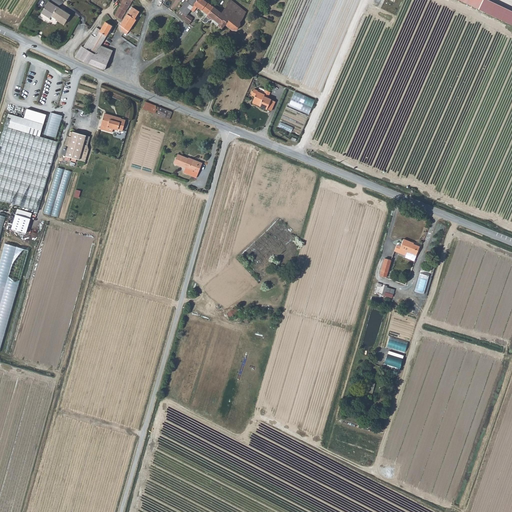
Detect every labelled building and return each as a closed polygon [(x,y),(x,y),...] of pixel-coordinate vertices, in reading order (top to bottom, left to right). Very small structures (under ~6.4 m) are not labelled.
[(124,0),(117,11),(120,13),(118,17),(121,19),(130,5),(132,0),(124,0)] [(197,7),(208,14),(213,6),(204,0),(197,0),(193,6),(191,9),(194,11),(197,7)] [(246,10),(232,0),(229,4),(236,9),(232,14),(240,21),(246,10)] [(460,0),(479,9),(483,0),(460,0)] [(191,9),(193,6),(187,1),(178,13),(183,17),(182,18),(189,24),(193,18),(188,14),(191,9)] [(213,6),(208,14),(203,21),(206,23),(207,23),(210,19),(213,20),(217,22),(229,4),(228,3),(221,12),(213,6)] [(236,9),(229,4),(217,22),(219,24),(218,25),(222,28),(225,24),(233,30),(236,28),(241,23),(240,21),(232,14),(236,9)] [(70,16),(46,5),(40,18),(50,22),(51,19),(65,26),(70,16)] [(132,7),(120,25),(121,30),(127,34),(137,19),(135,18),(139,11),(132,7)] [(106,21),(101,29),(97,27),(93,35),(96,37),(89,48),(88,48),(87,49),(86,49),(80,59),(96,66),(105,70),(113,51),(101,45),(113,26),(106,21)] [(96,37),(93,35),(97,27),(96,27),(84,47),(82,46),(75,56),(80,59),(86,49),(87,49),(88,48),(89,48),(96,37)] [(265,96),(266,94),(264,94),(258,91),(259,90),(255,88),(252,94),(256,96),(254,101),(261,104),(260,105),(268,109),(268,108),(272,110),(276,101),(272,100),(272,99),(268,98),(265,96)] [(296,91),(290,105),(311,113),(316,99),(296,91)] [(157,114),(156,106),(145,101),(143,108),(157,114)] [(169,119),(172,112),(156,106),(157,114),(169,119)] [(58,137),(63,115),(52,112),(46,134),(58,137)] [(102,131),(108,133),(110,129),(110,127),(120,130),(124,132),(127,122),(113,118),(113,117),(106,115),(102,131)] [(10,121),(8,128),(39,137),(42,125),(11,116),(10,121)] [(0,200),(2,201),(38,212),(57,142),(39,137),(8,128),(10,121),(6,120),(0,140),(0,200)] [(282,122),(280,126),(293,132),(295,127),(282,122)] [(69,149),(66,158),(84,164),(87,154),(89,148),(90,142),(91,140),(73,134),(71,140),(67,138),(64,147),(69,149)] [(198,164),(177,154),(172,164),(197,175),(199,170),(196,168),(198,164)] [(87,178),(56,168),(43,212),(74,223),(87,178)] [(27,233),(34,213),(19,208),(12,229),(27,233)] [(277,220),(236,259),(256,280),(297,241),(277,220)] [(401,244),(397,243),(395,250),(407,254),(408,249),(417,252),(420,242),(411,240),(411,239),(403,236),(401,244)] [(381,270),(388,272),(391,259),(384,257),(381,270)] [(426,293),(431,273),(421,271),(416,291),(426,293)] [(386,286),(383,295),(393,298),(396,289),(386,286)] [(235,309),(239,317),(246,313),(242,305),(235,309)] [(239,317),(235,309),(227,313),(230,318),(232,317),(232,318),(239,317)] [(406,352),(408,343),(393,339),(390,348),(406,352)]
